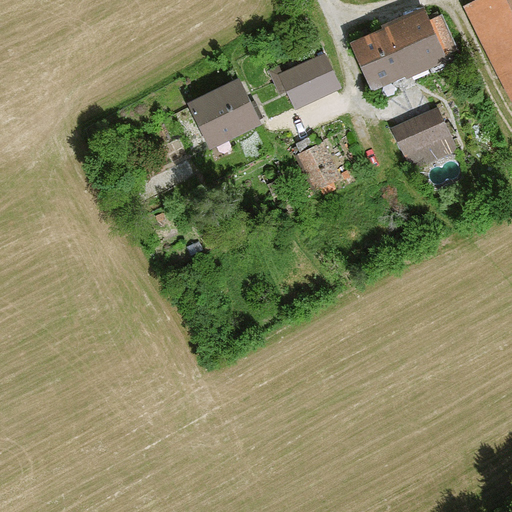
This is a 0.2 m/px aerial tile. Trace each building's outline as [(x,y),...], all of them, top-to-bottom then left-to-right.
[(511,0),(481,0),(466,7),(511,100),(511,0)] [(350,49),(374,98),(450,61),(427,12),(350,49)] [(295,118),(345,94),(322,49),(273,73),(295,118)] [(188,106),(210,153),(262,128),(239,81),(188,106)] [(440,111),(395,133),(414,172),(459,150),(440,111)] [(326,146),(298,159),(316,195),(343,182),(326,146)]
